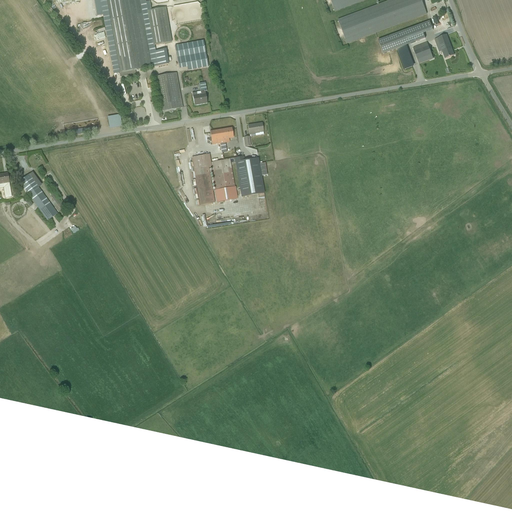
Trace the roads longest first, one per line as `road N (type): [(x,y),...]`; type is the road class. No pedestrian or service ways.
road 1 (unclassified): [(0,153),(481,74)]
road 2 (unknown): [(187,121),(193,204),(255,203)]
road 3 (unknown): [(146,102),(121,99),(74,34),(69,12)]
